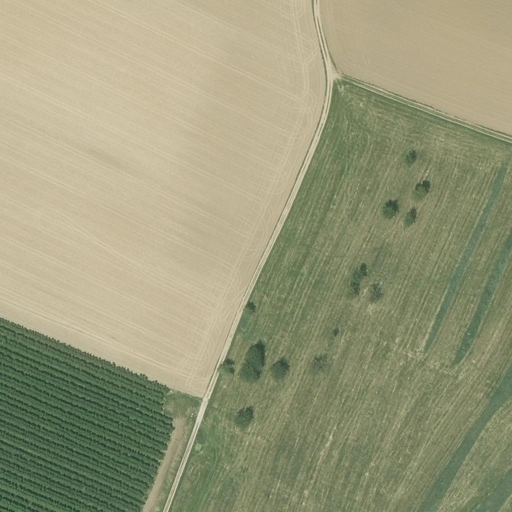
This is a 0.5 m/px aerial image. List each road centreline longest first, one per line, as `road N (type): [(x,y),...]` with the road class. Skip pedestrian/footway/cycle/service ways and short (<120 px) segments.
road 1 (track): [(329,70),(317,132),(239,305),(163,511)]
road 2 (track): [(329,70),(511,134)]
